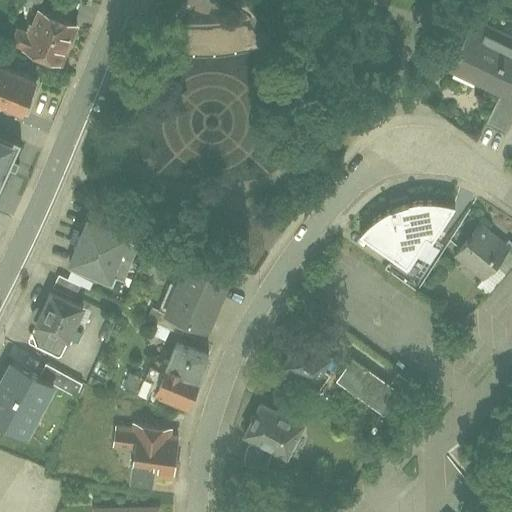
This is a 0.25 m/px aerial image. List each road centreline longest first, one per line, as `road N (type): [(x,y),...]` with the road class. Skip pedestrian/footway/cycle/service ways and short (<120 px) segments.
road 1 (residential): [(399,151),(354,182),(264,303),(221,391),(204,454),(201,511)]
road 2 (residential): [(0,295),(133,0)]
road 3 (residential): [(399,151),(453,154),(511,193)]
